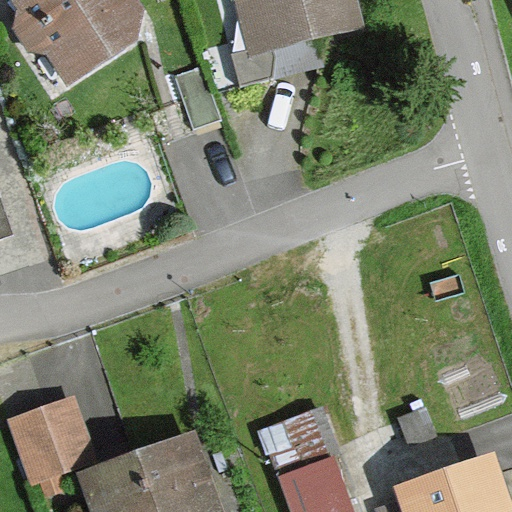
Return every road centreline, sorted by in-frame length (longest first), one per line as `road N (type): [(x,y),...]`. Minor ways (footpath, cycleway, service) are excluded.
road 1 (residential): [(491,152),(0,317)]
road 2 (residential): [(447,0),(491,152)]
